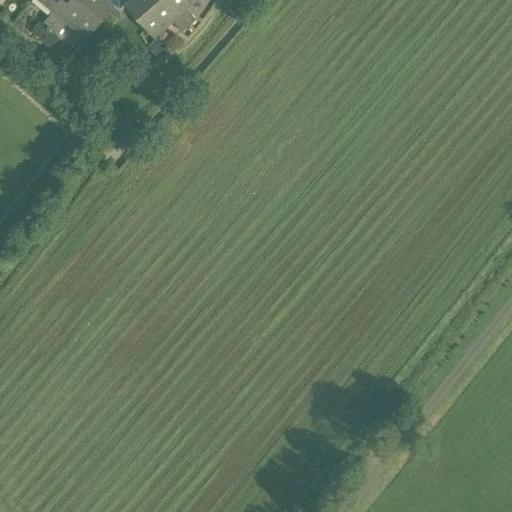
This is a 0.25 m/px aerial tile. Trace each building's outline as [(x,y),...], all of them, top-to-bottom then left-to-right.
[(50,26),(71,0),(41,0),(53,10),(44,21),(50,26)] [(109,0),(71,0),(50,26),(59,33),(68,22),(85,36),(113,3),(109,0)] [(182,31),(189,25),(167,0),(128,0),(126,3),(154,35),(172,20),(182,31)] [(167,0),(189,25),(196,19),(186,7),(194,0),(167,0)] [(39,21),(31,31),(40,39),(49,29),(39,21)] [(51,48),(59,37),(50,30),(41,40),(51,48)]
